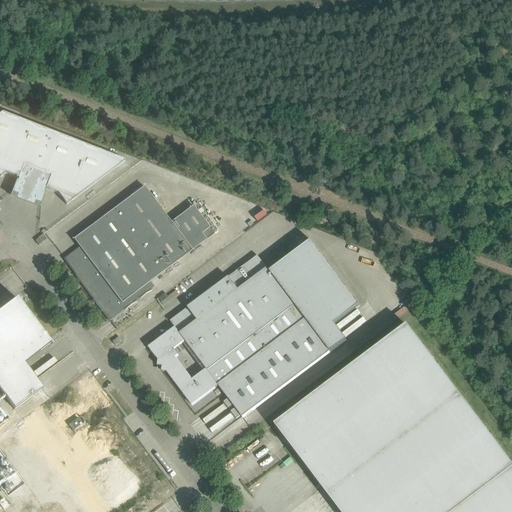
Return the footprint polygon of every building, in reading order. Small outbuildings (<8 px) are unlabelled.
[(10,195),(25,201),(52,132),(2,113),(0,113),(0,177),(5,173),(18,178),(17,181),(16,181),(10,195)] [(45,192),(46,189),(58,194),(66,205),(125,161),(52,132),(25,201),(40,207),(45,192)] [(214,234),(201,216),(193,206),(171,222),(144,186),(73,239),(79,247),(64,259),(72,270),(73,270),(79,278),(78,279),(93,299),(92,300),(97,305),(101,312),(102,311),(109,321),(124,310),(124,311),(130,306),(136,302),(135,301),(139,299),(140,300),(145,294),(151,291),(147,284),(198,246),(214,234)] [(46,239),(43,235),(35,241),(38,245),(46,239)] [(175,328),(172,330),(149,348),(158,361),(157,366),(162,367),(162,372),(167,372),(192,406),(218,386),(224,394),(243,418),(330,353),(346,341),(334,325),(360,306),(311,241),(270,272),(257,256),(205,295),(171,320),(170,321),(175,328)] [(41,388),(35,380),(24,365),(51,344),(17,298),(0,311),(0,390),(14,409),(43,388),(42,387),(41,388)] [(358,309),(337,324),(347,337),(368,322),(358,309)] [(275,425),(340,511),(511,511),(511,465),(407,326),(275,425)] [(118,337),(112,342),(115,346),(121,341),(118,337)] [(107,396),(80,416),(84,422),(82,424),(77,418),(69,424),(59,411),(0,455),(0,511),(135,511),(133,508),(140,503),(137,499),(136,498),(161,479),(148,463),(141,469),(130,454),(137,448),(132,441),(129,443),(123,437),(119,440),(115,434),(118,431),(113,425),(120,419),(109,406),(113,403),(107,396)]
